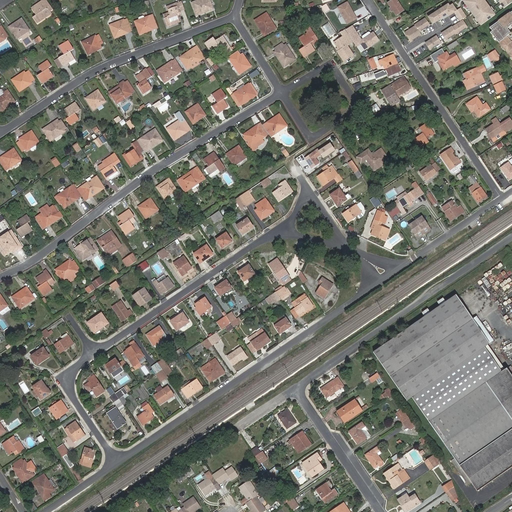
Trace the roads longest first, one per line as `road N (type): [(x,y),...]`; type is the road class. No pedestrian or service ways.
road 1 (residential): [(0,278),(281,92)]
road 2 (residential): [(116,462),(377,284)]
road 3 (residential): [(0,132),(94,73),(233,15)]
road 4 (residential): [(511,238),(296,385)]
road 5 (residential): [(367,0),(501,199)]
road 6 (residential): [(285,232),(267,236),(95,352)]
road 7 (residential): [(281,92),(330,62),(359,111),(313,143),(298,120)]
road 8 (residential): [(382,511),(296,385)]
road 9 (residential): [(95,352),(74,368),(69,388),(116,462)]
road 10 (residential): [(396,271),(501,199)]
